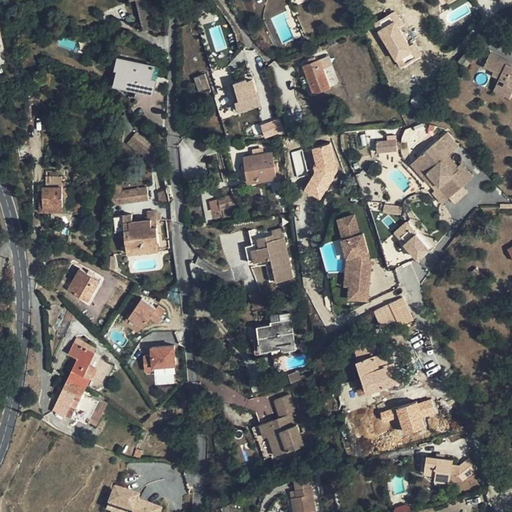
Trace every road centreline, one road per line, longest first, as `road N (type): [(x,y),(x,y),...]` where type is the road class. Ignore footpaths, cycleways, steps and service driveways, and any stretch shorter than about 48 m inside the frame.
road 1 (residential): [(196,511),(199,439),(177,206),(172,0)]
road 2 (tertiary): [(0,184),(16,243),(23,325),(0,448)]
road 3 (residential): [(504,499),(411,285)]
road 4 (unknown): [(51,377),(49,289),(22,287),(0,315)]
